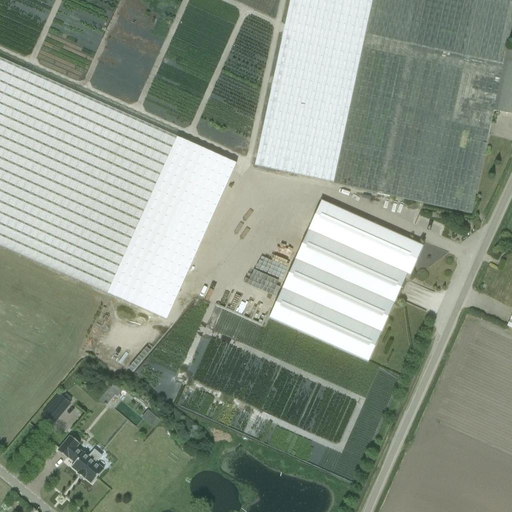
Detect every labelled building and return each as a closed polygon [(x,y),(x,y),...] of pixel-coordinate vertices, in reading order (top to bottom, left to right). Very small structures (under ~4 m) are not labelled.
[(511,50),(507,48),(511,22),(511,0),(290,0),(254,167),(463,212),(471,215),(487,135),(490,125),(493,111),(511,115),(511,50)] [(234,164),(0,59),(0,246),(165,320),(234,164)] [(368,363),(405,280),(407,276),(410,277),(424,246),(419,244),(412,240),(412,241),(395,234),(321,201),(269,319),(368,363)] [(108,407),(121,390),(113,383),(99,400),(108,407)] [(53,421),(68,404),(59,395),(43,413),(53,421)] [(152,415),(146,422),(154,429),(160,421),(152,415)] [(96,463),(102,457),(94,451),(89,457),(83,453),(76,448),(79,444),(70,437),(57,452),(67,459),(68,458),(74,463),(71,468),(78,473),(77,474),(84,480),(84,479),(91,485),(104,470),(96,463)]
